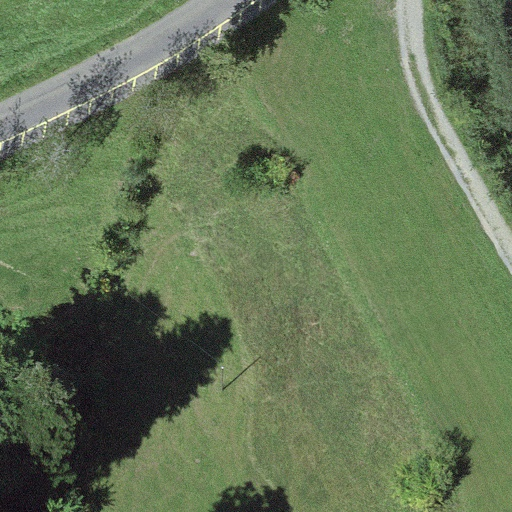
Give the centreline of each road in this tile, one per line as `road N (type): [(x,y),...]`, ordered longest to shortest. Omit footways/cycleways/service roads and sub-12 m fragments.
road 1 (track): [(408,0),(431,118),(511,257)]
road 2 (unclassified): [(233,0),(92,86),(0,128)]
